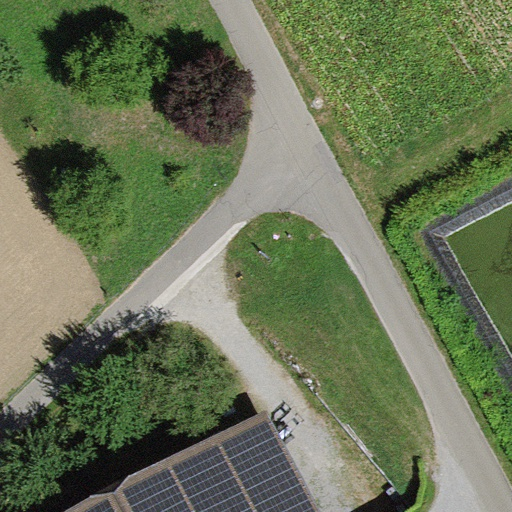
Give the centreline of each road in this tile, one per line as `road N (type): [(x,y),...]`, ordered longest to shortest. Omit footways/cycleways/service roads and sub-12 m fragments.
road 1 (unclassified): [(505,511),(231,0)]
road 2 (track): [(308,146),(0,431)]
